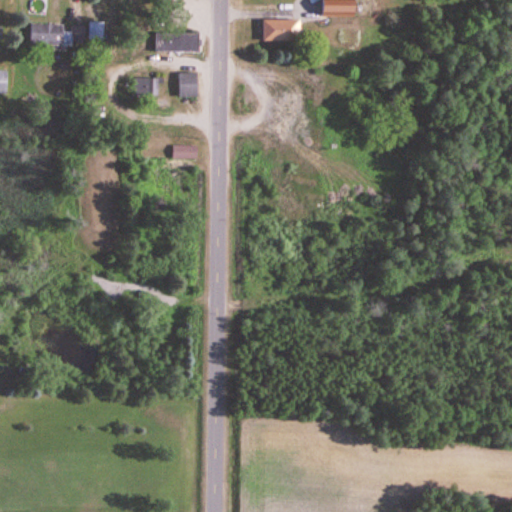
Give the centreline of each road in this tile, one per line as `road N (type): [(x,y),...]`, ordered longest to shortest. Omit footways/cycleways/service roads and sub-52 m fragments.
road 1 (residential): [(216,511),(217,0)]
road 2 (residential): [(217,394),(0,398)]
